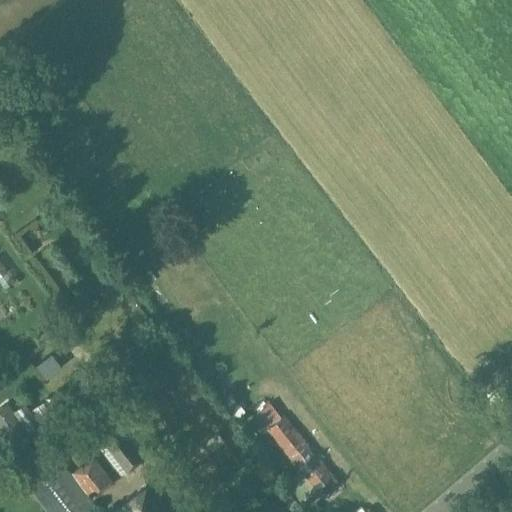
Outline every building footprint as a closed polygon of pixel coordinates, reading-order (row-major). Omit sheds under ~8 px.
[(58,420),(75,408),(61,388),(44,400),(58,420)] [(313,488),(334,472),(276,400),(256,417),(313,488)] [(45,428),(56,420),(43,401),(31,409),(45,428)] [(34,439),(33,438),(44,429),(25,403),(14,411),(8,403),(0,407),(0,428),(17,452),(34,439)] [(152,452),(116,406),(85,430),(121,476),(152,452)] [(62,455),(88,435),(75,418),(49,439),(62,455)] [(46,441),(13,467),(47,511),(84,511),(95,504),(46,441)] [(92,499),(114,482),(93,455),(71,472),(92,499)] [(179,511),(155,480),(135,495),(148,511),(179,511)] [(148,511),(135,495),(116,510),(117,511),(148,511)]
